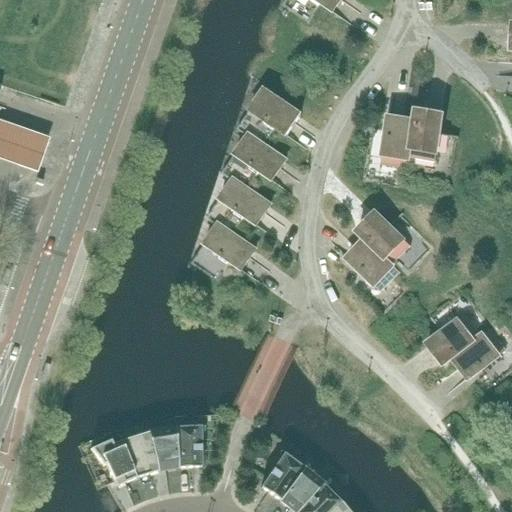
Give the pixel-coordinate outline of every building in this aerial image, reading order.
[(287,0),(283,7),(309,25),(314,17),(314,16),(321,6),(332,14),(341,0),(287,0)] [(301,116),(270,95),(264,91),(237,131),(247,138),(248,137),(263,148),(264,146),(275,130),(287,138),(300,118),(301,116)] [(443,118),(431,116),(416,113),(414,124),(408,158),(410,159),(434,163),(434,164),(435,164),(440,137),(440,136),(443,118)] [(404,122),(390,120),(388,119),(386,132),(382,156),(381,165),(406,169),(406,170),(408,170),(410,159),(408,158),(414,124),(404,122)] [(7,128),(2,127),(0,132),(0,163),(7,166),(17,170),(31,175),(43,179),(55,145),(42,141),(29,136),(19,133),(7,128)] [(264,146),(263,148),(248,137),(247,138),(222,176),(232,183),(233,182),(248,192),(249,191),(260,175),(272,182),(284,164),(286,161),(264,146)] [(234,236),(242,224),(245,219),(256,227),(270,208),(271,206),(249,191),(248,192),(233,182),(232,183),(207,221),(217,228),(218,227),(233,237),(234,236)] [(409,249),(411,248),(391,229),(389,227),(377,215),(360,233),(357,235),(361,239),(365,243),(368,245),(390,267),(391,266),(409,249)] [(234,236),(233,237),(218,227),(217,228),(191,266),(217,283),(223,275),(230,264),(241,272),(254,253),(256,251),(234,236)] [(365,243),(360,247),(347,261),(374,287),(380,293),(398,275),(399,275),(400,274),(391,266),(390,267),(368,245),(365,243)] [(444,367),(453,361),(481,339),(480,338),(465,318),(466,318),(465,316),(443,333),(428,345),(444,367)] [(469,381),(499,358),(505,353),(495,339),(493,337),(490,332),(489,330),(480,338),(481,339),(453,361),(461,371),(469,381)] [(200,448),(203,428),(192,427),(192,429),(175,430),(178,470),(200,469),(200,448)] [(175,430),(147,434),(157,473),(178,470),(175,430)] [(147,434),(121,442),(136,480),(157,473),(147,434)] [(121,442),(112,446),(110,442),(90,451),(103,467),(106,466),(116,489),(136,480),(121,442)] [(289,461),(290,458),(280,454),(272,472),(260,489),(279,502),(303,470),(289,461)] [(290,511),(299,511),(322,486),(303,470),(279,502),(290,511)] [(331,511),(340,504),(322,486),(299,511),(331,511)]
